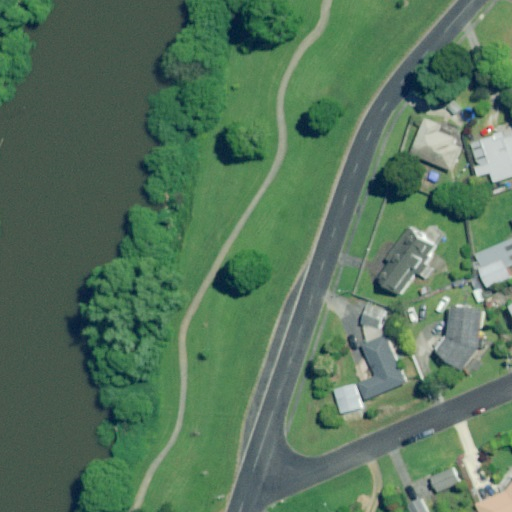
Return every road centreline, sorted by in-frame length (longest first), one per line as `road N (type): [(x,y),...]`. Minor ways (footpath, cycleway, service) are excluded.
road 1 (residential): [(251,473),(369,132),(473,0)]
road 2 (residential): [(511,385),(317,470),(251,473)]
